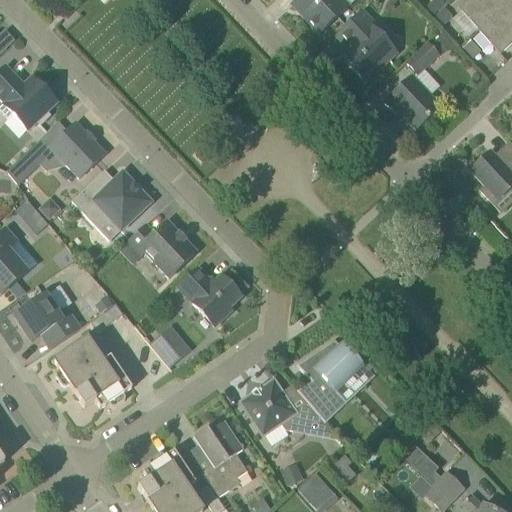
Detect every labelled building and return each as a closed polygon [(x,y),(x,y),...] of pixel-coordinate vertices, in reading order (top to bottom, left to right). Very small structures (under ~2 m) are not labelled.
[(299,0),(294,5),(306,17),(304,19),(319,36),(347,10),(337,0),(299,0)] [(435,0),(424,11),(431,19),(445,6),(439,0),(435,0)] [(508,0),(466,0),(456,9),(478,33),(511,3),(508,0)] [(511,3),(478,33),(500,57),(511,45),(511,3)] [(451,19),(444,11),(433,22),(440,29),(451,19)] [(374,26),(361,13),(335,37),(348,51),(340,58),(362,82),(375,69),(378,72),(396,55),(371,29),(374,26)] [(432,43),(440,58),(451,52),(443,37),(432,43)] [(480,54),(470,43),(462,51),(472,62),(480,54)] [(417,77),(423,71),(438,57),(427,46),(406,65),(415,75),(417,77)] [(0,112),(8,122),(12,118),(27,133),(37,125),(40,128),(50,118),(47,115),(57,106),(32,79),(23,87),(6,69),(0,74),(0,101),(4,106),(0,109),(0,112)] [(404,120),(416,132),(435,114),(440,109),(430,98),(412,78),(387,101),(388,102),(384,105),(400,123),(404,120)] [(53,154),(66,168),(79,181),(105,156),(93,144),(95,142),(87,134),(85,135),(75,125),(66,134),(49,150),(53,154)] [(39,167),(49,158),(37,146),(7,174),(18,187),(39,167)] [(511,149),(498,162),(494,158),(490,154),(469,173),(485,189),(480,193),(491,205),(493,206),(511,188),(511,149)] [(108,223),(119,235),(151,205),(122,174),(114,183),(104,173),(72,204),(98,232),(108,223)] [(49,201),(38,212),(48,223),(60,212),(49,201)] [(26,203),(14,214),(21,222),(34,212),(26,203)] [(145,227),(127,244),(141,258),(144,255),(168,280),(196,255),(185,243),(186,242),(180,235),(178,236),(167,224),(154,236),(145,227)] [(6,231),(0,236),(0,297),(27,274),(7,251),(16,243),(6,231)] [(197,270),(177,289),(193,305),(192,306),(214,329),(231,313),(228,310),(240,299),(221,278),(213,287),(197,270)] [(57,315),(45,298),(14,319),(31,344),(42,337),(51,351),(79,332),(65,310),(57,315)] [(107,299),(95,307),(101,316),(113,308),(107,299)] [(89,326),(92,330),(96,335),(122,318),(115,308),(89,326)] [(170,328),(149,346),(169,370),(190,352),(170,328)] [(86,342),(70,353),(53,364),(59,373),(56,375),(56,378),(62,388),(65,389),(68,387),(75,396),(74,397),(84,411),(95,404),(100,412),(109,406),(111,409),(115,410),(124,403),(125,400),(123,396),(132,391),(110,359),(102,365),(86,342)] [(340,344),(337,347),(334,343),(296,368),(311,384),(297,394),(296,394),(322,423),(343,403),(335,394),(363,368),(352,356),(340,344)] [(325,426),(296,394),(297,394),(292,388),(281,395),(273,384),(262,391),(260,389),(251,395),(252,398),(241,406),(263,438),(280,426),(284,433),(338,444),(339,443),(325,426)] [(208,486),(217,501),(239,486),(236,482),(247,475),(235,457),(243,452),(224,424),(209,434),(207,431),(193,440),(211,468),(201,475),(208,486)] [(417,436),(427,447),(440,434),(430,424),(417,436)] [(201,511),(187,491),(195,485),(174,453),(165,459),(163,456),(159,455),(150,462),(149,466),(151,469),(142,475),(148,483),(137,490),(147,504),(152,511),(201,511)] [(382,469),(384,453),(362,457),(365,472),(382,469)] [(326,468),(336,479),(351,467),(341,455),(326,468)] [(302,481),(296,466),(280,472),(286,488),(302,481)] [(432,489),(450,505),(463,491),(446,475),(441,481),(432,472),(423,481),(432,490),(432,489)] [(296,492),(314,511),(317,511),(334,497),(314,475),(296,492)] [(198,493),(210,511),(224,511),(225,511),(217,501),(208,486),(198,493)] [(432,489),(432,490),(418,504),(425,511),(443,511),(450,505),(432,489)] [(464,511),(488,511),(482,509),(470,498),(460,508),(464,511)] [(269,511),(262,501),(252,507),(255,511),(269,511)]
